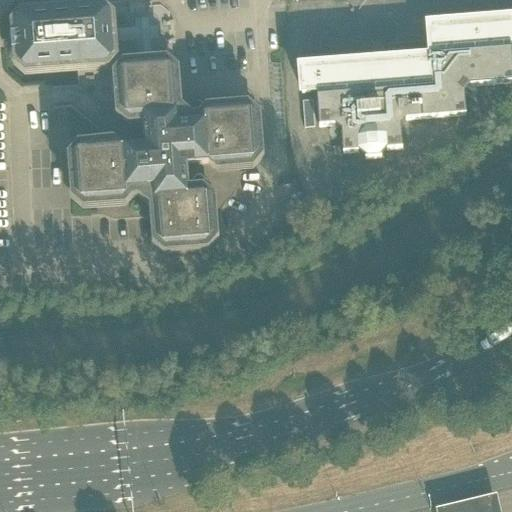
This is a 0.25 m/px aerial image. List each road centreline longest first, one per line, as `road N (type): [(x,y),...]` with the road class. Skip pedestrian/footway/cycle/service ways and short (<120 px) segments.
road 1 (track): [(511,136),(445,190),(340,250),(205,293),(0,313)]
road 2 (primary): [(511,328),(385,397),(318,422),(182,455),(0,476)]
road 3 (primary): [(355,511),(511,474)]
